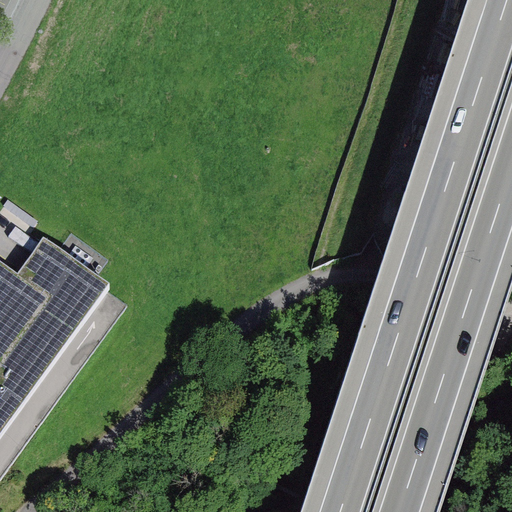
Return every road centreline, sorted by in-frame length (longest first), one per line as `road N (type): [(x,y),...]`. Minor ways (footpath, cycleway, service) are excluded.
road 1 (track): [(511,316),(369,270),(296,293),(206,355),(34,511)]
road 2 (motorway): [(507,0),(340,511)]
road 3 (motorway): [(400,511),(511,169)]
